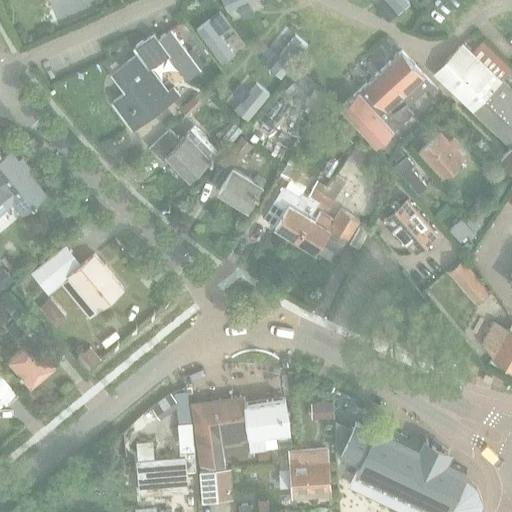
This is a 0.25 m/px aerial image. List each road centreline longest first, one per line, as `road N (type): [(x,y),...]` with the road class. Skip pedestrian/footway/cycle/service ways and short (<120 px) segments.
road 1 (residential): [(0,76),(189,269),(203,298)]
road 2 (tertiary): [(0,494),(148,376),(219,343)]
road 3 (tertiary): [(219,343),(297,335),(390,381)]
road 4 (unclassified): [(0,68),(160,0)]
road 5 (tertiary): [(390,381),(503,461)]
road 6 (tertiary): [(511,429),(390,381)]
